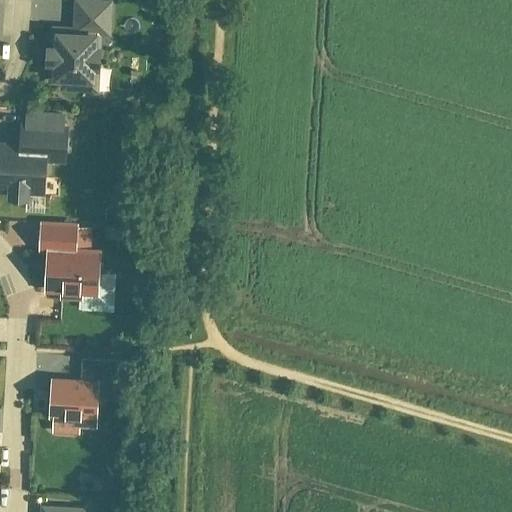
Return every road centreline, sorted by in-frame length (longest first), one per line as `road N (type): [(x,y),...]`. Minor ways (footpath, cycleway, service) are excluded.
road 1 (track): [(213,0),(196,305),(207,345),(244,366),(511,443)]
road 2 (residential): [(11,511),(20,314),(13,273),(0,256)]
